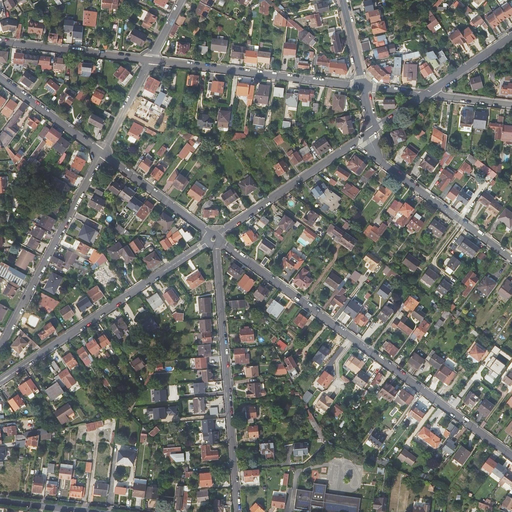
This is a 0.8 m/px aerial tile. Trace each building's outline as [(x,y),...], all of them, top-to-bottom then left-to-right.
[(8,0),(4,3),(9,10),(16,6),(12,0),(8,0)] [(33,4),(37,10),(45,8),(41,0),(33,4)] [(111,14),(112,9),(112,0),(102,0),(102,8),(110,9),(109,13),(111,14)] [(124,4),(125,4),(125,1),(118,0),(117,0),(112,0),(112,9),(119,10),(120,9),(124,10),(124,4)] [(276,14),(278,12),(276,10),(264,0),(263,13),(267,14),(268,7),(276,14)] [(372,2),(371,0),(370,0),(363,2),(365,11),(374,9),(373,6),(377,5),(376,2),(372,2)] [(482,0),(472,0),(470,3),(476,9),(477,8),(479,6),(478,5),(482,0)] [(205,18),(210,7),(201,2),(196,10),(198,11),(197,14),(205,18)] [(324,5),(323,2),(317,3),(319,11),(328,9),(327,4),(325,4),(324,5)] [(501,8),(507,18),(508,19),(511,15),(511,9),(508,3),(501,8)] [(501,8),(500,8),(493,13),(494,14),(500,23),(507,18),(501,8)] [(369,12),(370,19),(371,22),(381,20),(378,10),(369,12)] [(433,33),(436,31),(442,27),(441,26),(430,10),(429,10),(428,13),(431,17),(429,18),(431,22),(427,25),(429,29),(430,29),(433,33)] [(97,13),(84,11),(83,25),(95,27),(97,13)] [(143,22),(151,26),(153,22),(156,16),(148,12),(143,22)] [(278,12),(277,18),(281,19),(280,25),(285,26),(286,19),(283,17),(278,12)] [(316,17),(319,17),(318,13),(310,15),(310,18),(312,18),(314,27),(321,25),(320,22),(318,22),(316,17)] [(501,24),(500,23),(494,14),(486,19),(493,29),(501,24)] [(488,27),(485,23),(482,18),(480,16),(472,21),(476,26),(479,23),(481,26),(482,25),(485,29),(488,27)] [(37,33),(37,34),(43,35),(44,23),(45,21),(44,20),(40,19),(40,20),(39,23),(30,22),(28,31),(37,33)] [(83,38),(84,26),(75,25),(75,20),(65,19),(64,31),(73,32),(73,37),(83,38)] [(17,21),(8,20),(1,22),(0,22),(0,30),(0,31),(1,31),(3,31),(9,30),(16,31),(17,21)] [(295,24),(291,20),(287,21),(298,31),(300,32),(305,31),(296,23),(295,24)] [(386,30),(383,20),(371,23),(374,33),(386,30)] [(236,25),(248,31),(248,27),(238,22),(236,25)] [(173,38),(178,26),(175,24),(169,36),(173,38)] [(469,27),(460,33),(466,42),(468,43),(476,38),(469,27)] [(462,45),(466,42),(460,33),(458,29),(454,31),(455,32),(448,37),(454,46),(457,43),(459,42),(462,45)] [(147,36),(134,30),(129,38),(143,44),(147,36)] [(309,42),(312,44),(315,40),(312,38),(314,36),(310,33),(309,34),(305,31),(300,32),(298,31),(297,38),(301,36),(309,42)] [(336,35),(335,31),(329,32),(328,33),(329,37),(332,36),(333,44),(330,45),(331,49),(335,49),(336,53),(342,52),(338,35),(336,35)] [(52,41),(52,43),(65,45),(66,35),(50,33),(49,41),(52,41)] [(385,34),(374,37),(375,40),(373,41),(374,43),(376,42),(377,46),(384,44),(387,43),(385,34)] [(228,40),(216,39),(214,50),(226,52),(228,40)] [(361,43),(362,51),(371,49),(370,40),(362,42),(361,43)] [(187,44),(176,42),(175,54),(186,55),(187,44)] [(295,55),(297,45),(284,43),(283,55),(287,56),(287,54),(295,55)] [(232,57),(244,59),(245,51),(246,48),(241,47),(240,47),(233,46),(232,57)] [(388,56),(386,47),(377,49),(377,48),(373,49),(375,59),(388,56)] [(426,56),(423,58),(427,63),(430,62),(435,68),(448,59),(442,50),(438,52),(441,57),(439,58),(433,50),(428,54),(428,53),(425,55),(426,56)] [(258,52),(245,51),(244,59),(244,62),(257,63),(257,62),(257,61),(258,52)] [(257,61),(257,62),(269,64),(270,58),(271,53),(258,52),(257,61)] [(14,63),(23,64),(24,55),(15,54),(14,63)] [(322,57),(318,56),(317,64),(321,65),(321,68),(322,69),(324,69),(324,72),(329,72),(330,60),(326,59),(326,57),(324,55),(322,56),(322,57)] [(49,58),(38,57),(37,64),(44,65),(44,69),(48,69),(48,66),(49,58)] [(390,63),(390,66),(392,67),(401,67),(401,58),(401,57),(394,57),(394,63),(390,63)] [(295,58),(295,61),(294,66),(295,67),(295,70),(297,70),(298,67),(302,67),(302,68),(305,68),(308,68),(309,64),(298,63),(298,62),(299,58),(295,58)] [(337,61),(337,58),(330,60),(329,72),(346,74),(347,72),(344,60),(337,61)] [(66,60),(54,59),(53,68),(65,70),(66,60)] [(82,63),(79,63),(78,70),(91,72),(91,64),(83,63),(82,63)] [(427,66),(425,63),(420,67),(426,76),(431,73),(426,67),(427,66)] [(369,72),(374,76),(381,69),(376,64),(375,66),(374,65),(371,66),(367,69),(370,71),(369,72)] [(129,73),(121,66),(114,74),(123,81),(121,83),(124,86),(128,81),(132,76),(129,73)] [(386,67),(381,69),(374,76),(379,81),(382,78),(390,79),(390,74),(392,74),(392,71),(387,69),(386,67)] [(36,80),(26,73),(20,81),(30,88),(36,80)] [(76,85),(77,76),(66,75),(64,80),(59,78),(58,79),(52,77),(52,79),(62,83),(65,84),(76,85)] [(197,86),(198,76),(188,75),(187,85),(197,86)] [(160,82),(150,77),(143,92),(152,97),(157,87),(160,88),(162,84),(160,83),(160,82)] [(470,80),(471,83),(468,83),(470,88),(472,87),(473,90),(483,88),(480,77),(470,80)] [(57,88),(48,81),(42,88),(52,95),(57,88)] [(224,82),(212,81),(212,83),(209,82),(207,94),(211,95),(211,91),(222,93),(224,82)] [(248,85),(238,84),(237,92),(248,93),(247,101),(247,104),(249,104),(249,109),(252,109),(254,86),(248,85)] [(256,104),(268,106),(270,88),(259,87),(258,94),(260,94),(260,97),(257,97),(256,104)] [(284,89),(274,88),(273,96),(283,97),(284,89)] [(104,92),(97,89),(96,91),(95,91),(91,100),(98,104),(103,95),(102,95),(104,92)] [(309,97),(311,97),(313,97),(314,91),(299,89),(298,100),(302,100),(302,106),(308,107),(308,101),(309,97)] [(76,96),(68,90),(60,103),(62,105),(64,104),(66,101),(71,105),(76,96)] [(345,96),(334,95),(333,109),(343,111),(345,96)] [(17,105),(10,100),(1,112),(8,117),(17,105)] [(393,108),(394,101),(383,100),(383,108),(393,108)] [(14,124),(28,105),(24,102),(0,134),(0,138),(6,148),(7,146),(18,131),(14,128),(15,127),(15,126),(14,124)] [(144,105),(140,103),(139,105),(138,104),(132,116),(143,122),(149,110),(143,107),(144,105)] [(214,118),(213,118),(211,118),(212,111),(200,110),(199,126),(202,126),(202,127),(212,128),(214,118)] [(472,111),(461,110),(460,126),(470,127),(472,111)] [(219,127),(232,128),(234,113),(220,111),(219,127)] [(475,112),(473,127),(484,128),(486,116),(475,115),(475,112)] [(104,121),(92,114),(89,121),(95,125),(94,126),(100,130),(104,121)] [(353,115),(337,119),(338,127),(345,126),(347,133),(357,130),(353,115)] [(31,116),(26,122),(35,128),(40,122),(34,118),(34,119),(31,116)] [(500,138),(501,130),(502,130),(502,125),(502,123),(503,117),(498,116),(497,123),(490,123),(490,129),(495,130),(495,138),(500,138)] [(266,119),(256,118),(255,126),(265,127),(266,119)] [(143,127),(134,123),(132,127),(132,128),(129,135),(138,140),(140,137),(138,136),(143,127)] [(506,144),(511,145),(511,126),(502,125),(502,130),(501,138),(506,138),(506,140),(506,144)] [(62,134),(52,127),(50,130),(44,138),(32,155),(35,158),(46,143),(50,146),(53,142),(55,144),(60,137),(62,134)] [(40,135),(44,138),(50,130),(46,127),(40,135)] [(442,142),(441,148),(445,151),(445,146),(447,135),(442,134),(433,128),(431,140),(437,143),(438,141),(442,142)] [(236,139),(231,139),(231,143),(249,139),(250,129),(246,129),(245,138),(236,137),(236,139)] [(400,129),(392,133),(395,143),(404,140),(404,139),(406,137),(403,130),(401,130),(400,129)] [(425,133),(421,130),(416,136),(420,139),(425,133)] [(281,136),(274,140),(279,146),(285,142),(281,136)] [(70,145),(60,137),(55,144),(53,147),(63,154),(70,145)] [(326,139),(311,149),(312,151),(316,156),(324,151),(325,151),(327,150),(327,149),(331,146),(326,139)] [(193,143),(189,140),(187,143),(179,155),(183,158),(188,151),(192,153),(195,149),(199,144),(195,141),(193,143)] [(145,151),(148,153),(149,153),(152,148),(153,147),(155,144),(152,141),(150,144),(145,151)] [(410,144),(408,148),(417,154),(419,151),(410,144)] [(15,156),(7,146),(6,148),(12,160),(15,156)] [(160,157),(161,157),(166,149),(163,147),(158,153),(157,153),(154,158),(157,160),(160,157)] [(296,166),(304,161),(302,158),(299,154),(295,148),(292,151),(292,152),(288,155),(296,166)] [(408,148),(401,156),(410,163),(417,154),(408,148)] [(25,153),(20,150),(15,156),(12,160),(13,162),(15,164),(17,160),(19,161),(25,153)] [(314,159),(316,157),(316,156),(312,151),(307,155),(304,151),(299,154),(302,158),(303,157),(306,162),(313,158),(314,159)] [(439,164),(442,166),(444,163),(450,154),(445,151),(443,154),(445,155),(439,164)] [(500,161),(509,162),(510,153),(500,152),(500,161)] [(57,163),(59,165),(67,155),(64,153),(57,163)] [(447,165),(454,154),(450,154),(444,163),(447,165)] [(467,158),(476,164),(478,160),(476,158),(474,157),(470,154),(469,154),(467,158)] [(366,164),(354,155),(350,161),(350,162),(348,165),(359,174),(366,164)] [(427,155),(424,159),(420,165),(425,168),(426,167),(432,172),(438,163),(427,155)] [(76,156),(71,166),(81,171),(86,161),(76,156)] [(153,163),(145,157),(138,167),(145,173),(153,163)] [(23,158),(16,167),(19,172),(24,165),(27,161),(23,158)] [(476,164),(483,170),(486,166),(483,164),(478,160),(476,164)] [(283,161),(276,166),(278,169),(276,170),(279,175),(288,169),(283,161)] [(467,166),(463,163),(454,175),(456,176),(457,175),(459,176),(460,174),(461,175),(467,166)] [(165,170),(158,165),(151,175),(158,180),(165,170)] [(490,165),(489,168),(491,170),(497,174),(498,166),(490,165)] [(346,180),(350,174),(339,166),(334,174),(342,178),(346,180)] [(370,167),(359,179),(366,184),(368,182),(372,176),(376,171),(370,167)] [(454,173),(447,167),(445,169),(444,169),(439,176),(443,179),(441,181),(437,187),(443,191),(448,183),(447,182),(454,173)] [(74,184),(79,175),(68,169),(66,172),(68,173),(66,176),(70,178),(68,181),(74,184)] [(179,174),(175,171),(168,181),(172,184),(172,183),(179,174)] [(179,174),(172,183),(180,189),(180,188),(183,184),(186,180),(187,180),(179,174)] [(55,177),(49,188),(58,193),(60,194),(66,182),(55,177)] [(257,188),(250,178),(240,185),(247,195),(257,188)] [(186,180),(183,184),(180,188),(183,190),(189,183),(186,180)] [(116,182),(110,189),(117,195),(123,186),(121,185),(121,186),(116,182)] [(356,192),(358,190),(352,185),(352,186),(347,183),(342,191),(352,198),(351,199),(354,201),(359,194),(356,192)] [(205,193),(194,184),(187,193),(191,196),(190,196),(195,199),(199,202),(205,193)] [(322,204),(324,203),(329,207),(328,210),(332,212),(335,209),(337,210),(340,204),(338,203),(341,198),(333,192),(332,193),(329,191),(330,191),(328,188),(323,191),(318,185),(311,190),(318,200),(319,202),(320,202),(322,204)] [(119,195),(129,202),(136,194),(126,186),(119,195)] [(391,191),(386,187),(385,189),(382,186),(374,196),(379,199),(381,197),(384,200),(391,191)] [(453,201),(460,192),(453,187),(446,196),(453,201)] [(228,205),(239,198),(233,189),(222,196),(228,205)] [(456,198),(466,205),(472,198),(462,191),(456,198)] [(482,202),(487,206),(492,200),(494,197),(484,191),(477,200),(482,203),(482,202)] [(105,202),(94,196),(90,205),(102,211),(105,206),(103,205),(105,202)] [(61,199),(56,197),(48,212),(55,215),(63,200),(61,199)] [(212,202),(207,199),(202,206),(207,209),(212,202)] [(502,207),(492,200),(487,206),(487,207),(486,208),(491,212),(491,213),(495,217),(502,207)] [(143,207),(142,206),(136,214),(144,220),(154,206),(148,201),(143,207)] [(391,217),(393,218),(394,216),(394,215),(401,206),(397,204),(396,206),(392,203),(387,211),(391,213),(390,214),(391,216),(391,217)] [(400,211),(399,210),(394,216),(393,218),(392,219),(404,226),(411,216),(409,214),(413,209),(405,203),(400,211)] [(131,211),(126,207),(120,215),(125,219),(126,218),(128,220),(135,211),(132,209),(131,211)] [(511,213),(505,208),(498,218),(501,221),(499,223),(509,230),(511,225),(511,213)] [(311,226),(319,215),(312,210),(307,216),(306,216),(303,220),(311,226)] [(163,213),(157,221),(164,226),(161,231),(165,233),(174,221),(163,213)] [(423,223),(419,220),(421,217),(416,213),(414,216),(407,226),(409,227),(408,229),(412,232),(414,228),(418,231),(423,223)] [(38,219),(36,223),(50,231),(56,220),(44,214),(41,221),(38,219)] [(263,216),(260,220),(265,224),(269,220),(263,216)] [(295,223),(285,216),(278,225),(286,231),(289,227),(291,228),(295,223)] [(379,228),(383,231),(390,222),(388,220),(387,222),(384,220),(383,222),(383,223),(379,228)] [(446,228),(439,223),(438,224),(433,220),(427,228),(439,237),(446,228)] [(344,232),(335,226),(335,227),(331,224),(326,231),(330,234),(332,231),(341,237),(339,240),(351,248),(357,240),(345,232),(344,232)] [(369,224),(363,233),(367,235),(373,226),(369,224)] [(78,236),(90,242),(96,231),(84,225),(78,236)] [(115,231),(121,235),(125,229),(119,225),(115,231)] [(374,225),(373,226),(367,235),(376,241),(383,231),(379,228),(374,225)] [(107,235),(110,229),(107,228),(103,226),(102,228),(105,230),(104,233),(107,235)] [(33,231),(31,234),(41,239),(46,231),(37,227),(34,232),(33,231)] [(311,231),(308,229),(305,233),(304,232),(304,233),(308,236),(309,235),(311,237),(314,233),(313,232),(311,235),(309,233),(311,231)] [(251,230),(242,236),(248,244),(256,239),(251,230)] [(174,237),(170,231),(167,235),(173,245),(177,242),(177,241),(183,237),(180,233),(174,237)] [(473,255),(479,248),(473,243),(466,238),(462,235),(456,242),(460,245),(457,248),(471,258),(473,255)] [(473,243),(479,248),(481,245),(479,244),(478,245),(469,238),(470,237),(467,235),(466,238),(473,243)] [(40,241),(32,236),(27,245),(36,249),(40,241)] [(172,246),(167,238),(160,242),(166,250),(172,246)] [(274,248),(275,245),(265,238),(259,247),(269,254),(270,252),(272,253),(275,248),(274,248)] [(137,239),(130,244),(136,253),(143,248),(137,239)] [(124,240),(108,250),(115,261),(122,255),(126,261),(135,255),(124,240)] [(87,254),(91,247),(78,241),(75,247),(87,254)] [(30,261),(33,254),(24,249),(15,264),(25,270),(30,261)] [(72,266),(78,255),(68,250),(63,261),(66,262),(72,266)] [(103,254),(98,251),(97,251),(95,250),(89,261),(95,264),(97,261),(103,254)] [(280,265),(285,268),(288,264),(292,268),(294,265),(299,269),(305,261),(300,258),(291,251),(286,258),(285,257),(284,257),(282,259),(283,260),(284,261),(280,265)] [(369,267),(373,270),(380,260),(368,251),(363,258),(371,264),(369,267)] [(486,255),(481,251),(477,257),(482,260),(486,255)] [(155,252),(144,259),(150,269),(161,262),(155,252)] [(97,261),(100,266),(107,260),(103,254),(97,261)] [(402,262),(415,271),(421,263),(408,254),(402,262)] [(63,261),(54,256),(51,261),(59,264),(57,268),(62,270),(64,266),(68,268),(70,264),(66,262),(63,261)] [(86,264),(91,267),(95,264),(89,261),(80,256),(78,260),(82,262),(80,265),(81,265),(79,269),(86,273),(88,271),(89,270),(84,267),(86,264)] [(260,263),(264,265),(269,259),(265,256),(260,263)] [(460,262),(453,257),(450,260),(448,258),(446,259),(444,263),(444,265),(446,266),(447,267),(452,271),(453,272),(460,262)] [(21,286),(27,275),(1,261),(0,262),(0,274),(5,278),(10,280),(20,285),(21,286)] [(227,272),(238,280),(244,272),(233,264),(227,272)] [(308,271),(303,268),(293,282),(304,290),(312,279),(305,274),(308,271)] [(438,276),(428,269),(421,279),(430,286),(438,276)] [(99,274),(97,276),(103,285),(107,283),(108,285),(114,281),(111,277),(110,277),(105,271),(103,272),(101,270),(98,272),(99,274)] [(192,289),(205,280),(197,270),(185,278),(192,289)] [(360,274),(354,270),(351,274),(351,275),(347,280),(352,284),(355,281),(356,281),(359,277),(360,274)] [(405,278),(394,270),(392,273),(403,281),(405,278)] [(463,293),(467,295),(479,279),(475,276),(476,274),(471,270),(463,281),(469,285),(463,293)] [(325,281),(336,289),(336,288),(340,290),(342,287),(346,282),(343,280),(331,272),(325,281)] [(53,273),(45,289),(54,294),(63,278),(53,273)] [(351,275),(349,273),(343,280),(346,282),(347,280),(351,275)] [(246,275),(238,285),(248,292),(255,282),(246,275)] [(495,284),(485,277),(477,288),(487,295),(495,284)] [(451,285),(442,279),(435,289),(444,295),(451,285)] [(510,282),(507,279),(497,292),(507,299),(511,292),(511,287),(508,285),(510,282)] [(20,285),(10,280),(3,294),(13,299),(20,285)] [(377,293),(385,299),(392,290),(383,284),(377,293)] [(246,294),(248,292),(238,285),(236,287),(242,291),(243,291),(246,294)] [(97,300),(104,295),(98,286),(88,292),(94,302),(95,302),(95,303),(98,301),(97,300)] [(253,295),(262,302),(270,292),(267,289),(266,290),(260,286),(253,295)] [(341,296),(343,294),(346,290),(342,287),(340,290),(336,295),(330,303),(334,305),(336,302),(342,306),(345,302),(344,301),(345,299),(341,296)] [(170,305),(179,299),(172,289),(163,295),(170,305)] [(60,302),(42,292),(40,295),(40,296),(43,297),(40,302),(46,307),(47,305),(54,310),(60,302)] [(154,310),(164,303),(157,293),(147,300),(154,310)] [(419,302),(410,296),(404,304),(405,305),(403,307),(408,311),(410,308),(413,310),(419,302)] [(93,305),(87,297),(77,304),(82,312),(93,305)] [(200,318),(211,317),(210,298),(199,298),(200,318)] [(351,316),(354,318),(359,311),(362,307),(361,306),(358,304),(351,299),(343,310),(347,313),(351,316)] [(230,308),(250,307),(246,300),(229,301),(230,308)] [(268,311),(271,313),(277,318),(284,308),(274,300),(267,310),(268,311)] [(0,304),(0,320),(1,321),(8,308),(0,304)] [(69,318),(72,316),(75,315),(69,306),(60,312),(66,321),(69,318)] [(384,306),(377,316),(384,321),(392,311),(384,306)] [(412,314),(421,321),(423,319),(426,315),(417,308),(412,314)] [(450,312),(446,309),(441,315),(445,318),(447,315),(453,320),(454,318),(452,316),(453,315),(450,313),(450,312)] [(367,318),(361,313),(359,311),(354,318),(355,319),(355,320),(361,325),(367,318)] [(176,312),(172,315),(177,322),(183,321),(185,314),(177,313),(176,312)] [(302,328),(308,320),(300,315),(294,322),(302,328)] [(407,318),(406,318),(404,316),(399,322),(395,319),(391,325),(394,327),(396,325),(397,326),(409,335),(413,330),(404,323),(407,318)] [(142,324),(148,334),(158,327),(152,318),(142,324)] [(30,333),(33,335),(42,322),(38,319),(34,324),(35,325),(30,333)] [(111,326),(117,334),(128,327),(122,319),(111,326)] [(200,320),(201,333),(212,332),(211,319),(200,320)] [(439,319),(433,327),(438,330),(444,322),(439,319)] [(420,325),(419,325),(410,336),(415,340),(415,338),(416,337),(418,338),(420,340),(431,325),(424,320),(420,325)] [(38,334),(42,340),(55,330),(50,322),(43,327),(45,330),(38,334)] [(245,330),(241,330),(242,341),(249,340),(249,342),(254,342),(253,329),(249,329),(249,327),(244,327),(245,330)] [(20,337),(12,347),(20,353),(28,344),(23,340),(27,335),(23,332),(19,336),(20,337)] [(204,343),(212,342),(211,332),(203,333),(204,343)] [(103,333),(95,339),(101,349),(103,351),(107,356),(109,354),(106,350),(110,347),(108,345),(110,343),(105,335),(104,335),(103,333)] [(93,354),(101,349),(95,339),(94,338),(93,336),(89,338),(88,341),(90,343),(87,345),(93,354)] [(35,348),(37,345),(31,339),(29,337),(26,340),(35,348)] [(284,350),(287,346),(280,340),(276,345),(284,350)] [(382,347),(394,356),(396,353),(393,352),(396,348),(395,347),(390,343),(387,341),(382,347)] [(199,345),(200,358),(207,357),(211,357),(210,344),(199,345)] [(486,352),(476,345),(469,354),(479,361),(486,352)] [(82,358),(85,363),(87,366),(92,362),(94,360),(84,346),(77,351),(82,358)] [(330,352),(322,346),(322,347),(315,355),(323,361),(330,352)] [(236,364),(244,364),(249,363),(248,354),(245,354),(244,348),(239,348),(239,349),(234,350),(236,364)] [(432,364),(438,368),(443,361),(444,360),(434,353),(435,351),(432,349),(425,359),(428,361),(432,364)] [(109,360),(103,352),(100,354),(106,362),(109,360)] [(425,359),(414,352),(408,361),(411,364),(418,368),(425,359)] [(70,353),(62,358),(71,371),(79,366),(70,353)] [(140,356),(131,362),(137,371),(146,365),(140,356)] [(360,370),(365,363),(361,361),(360,362),(355,358),(352,356),(347,362),(345,365),(357,374),(360,370)] [(492,356),(485,365),(498,374),(505,365),(492,356)] [(208,361),(207,357),(200,358),(195,358),(196,369),(207,368),(206,361),(208,361)] [(285,360),(290,370),(289,371),(292,378),(298,374),(294,368),(297,366),(291,357),(285,360)] [(54,361),(51,363),(56,371),(60,369),(54,361)] [(435,375),(443,364),(444,362),(443,361),(438,368),(433,375),(434,376),(435,375)] [(275,364),(276,375),(287,374),(287,371),(283,364),(275,364)] [(452,371),(443,364),(435,375),(444,382),(452,371)] [(246,366),(247,377),(258,376),(257,366),(246,366)] [(67,369),(58,375),(65,384),(73,378),(67,369)] [(211,369),(202,370),(203,379),(203,383),(204,383),(213,382),(213,376),(211,376),(211,374),(211,369)] [(370,378),(360,370),(356,375),(351,382),(349,385),(354,388),(357,384),(362,388),(370,378)] [(457,373),(453,370),(452,371),(444,382),(448,385),(457,373)] [(511,382),(511,372),(509,370),(502,379),(510,385),(511,382)] [(325,372),(318,381),(326,387),(333,378),(325,372)] [(348,379),(351,382),(356,375),(353,372),(348,379)] [(374,387),(376,384),(378,385),(381,381),(384,377),(379,373),(371,384),(374,387)] [(148,387),(153,374),(149,374),(143,387),(142,388),(148,387)] [(57,382),(45,390),(52,401),(64,392),(62,388),(66,385),(65,384),(58,375),(54,377),(57,382)] [(106,387),(110,384),(106,378),(102,381),(106,387)] [(33,392),(37,389),(30,379),(19,387),(24,394),(26,393),(30,398),(31,398),(34,397),(34,395),(33,392)] [(205,393),(204,383),(203,383),(194,383),(195,394),(205,393)] [(390,386),(386,383),(378,393),(391,402),(393,399),(394,398),(398,392),(394,389),(395,388),(391,385),(390,386)] [(263,390),(260,391),(259,384),(253,384),(247,384),(247,389),(249,388),(249,391),(247,391),(248,397),(260,396),(263,395),(264,395),(265,394),(265,393),(265,392),(264,391),(263,390)] [(414,398),(401,388),(398,392),(394,398),(396,399),(395,400),(403,406),(405,402),(409,404),(414,398)] [(155,402),(167,401),(166,396),(166,394),(168,393),(167,389),(154,390),(155,402)] [(357,401),(362,404),(369,393),(365,391),(357,401)] [(309,392),(304,400),(308,403),(313,395),(309,392)] [(479,397),(471,392),(464,401),(472,407),(479,397)] [(15,410),(24,404),(18,395),(12,399),(11,398),(8,399),(15,410)] [(326,411),(333,401),(326,396),(325,398),(323,396),(316,404),(326,411)] [(203,398),(194,398),(195,413),(205,412),(203,398)] [(493,406),(484,399),(478,408),(487,415),(493,406)] [(69,404),(54,413),(62,425),(69,419),(67,416),(74,411),(69,404)] [(340,413),(341,414),(344,410),(336,404),(332,411),(338,415),(340,413)] [(147,409),(148,413),(144,414),(144,419),(149,418),(148,414),(154,413),(154,420),(166,419),(165,414),(169,413),(169,415),(177,415),(176,406),(169,407),(169,409),(165,409),(165,407),(147,409)] [(425,414),(414,406),(409,414),(420,422),(425,414)] [(253,422),(253,418),(256,418),(255,407),(247,408),(249,423),(253,422)] [(306,417),(308,420),(309,420),(315,420),(309,410),(307,411),(310,417),(306,417)] [(104,425),(103,420),(91,423),(87,424),(88,432),(95,430),(95,428),(103,426),(103,425),(104,425)] [(309,420),(320,439),(324,438),(325,438),(322,432),(319,428),(319,427),(315,420),(309,420)] [(8,427),(8,433),(8,436),(16,435),(24,434),(23,433),(17,433),(15,422),(7,423),(8,427)] [(446,430),(450,433),(455,426),(451,423),(446,430)] [(156,426),(149,433),(152,437),(160,430),(156,426)] [(257,438),(258,437),(258,430),(257,426),(249,427),(250,442),(257,441),(257,438)] [(459,429),(455,426),(450,433),(449,434),(453,437),(459,429)] [(436,448),(441,442),(439,440),(440,439),(424,427),(418,435),(436,448)] [(37,429),(23,433),(24,434),(26,438),(39,435),(37,429)] [(218,444),(217,431),(214,432),(209,432),(210,445),(218,444)] [(380,448),(386,440),(374,431),(368,440),(380,448)] [(33,449),(37,450),(39,438),(39,435),(26,438),(26,439),(26,440),(25,447),(25,448),(29,449),(29,452),(32,452),(33,449)] [(443,449),(451,455),(457,447),(453,444),(454,442),(449,438),(442,448),(443,449)] [(274,458),(273,443),(260,444),(260,449),(260,451),(261,451),(261,459),(274,458)] [(307,443),(293,444),(294,455),(308,454),(307,443)] [(210,451),(210,445),(201,446),(203,460),(218,459),(217,451),(210,451)] [(453,458),(462,464),(471,453),(462,446),(453,458)] [(172,462),(174,459),(176,461),(184,461),(184,454),(175,454),(171,455),(170,452),(175,452),(181,451),(180,447),(175,448),(168,448),(163,449),(163,453),(167,452),(168,458),(172,462)] [(404,462),(405,461),(412,466),(417,459),(403,449),(397,457),(404,462)] [(133,464),(134,453),(119,451),(118,462),(133,464)] [(494,458),(490,455),(482,466),(490,473),(491,472),(497,464),(494,461),(492,460),(494,458)] [(497,464),(491,472),(501,479),(506,472),(508,470),(498,463),(497,464)] [(61,464),(60,468),(59,478),(71,480),(71,479),(72,470),(73,465),(61,464)] [(245,482),(253,481),(253,476),(259,476),(259,470),(244,471),(245,482)] [(511,476),(510,475),(506,472),(501,479),(498,483),(502,485),(505,488),(509,488),(511,485),(511,486),(511,485),(511,476)] [(201,487),(212,486),(211,473),(200,474),(201,487)] [(44,478),(34,477),(32,491),(42,493),(44,478)] [(76,479),(74,479),(71,479),(71,480),(69,496),(82,498),(82,496),(84,496),(85,488),(83,487),(83,486),(75,486),(76,479)] [(55,492),(57,493),(58,489),(58,482),(49,481),(48,490),(51,490),(50,494),(55,494),(55,492)] [(94,494),(107,496),(109,484),(95,483),(94,494)] [(147,484),(134,483),(132,496),(145,498),(147,484)] [(297,489),(294,508),(310,511),(311,505),(323,507),(322,511),(358,511),(360,498),(325,493),(326,485),(314,483),(313,491),(297,489)] [(158,488),(148,487),(146,498),(157,499),(158,488)] [(208,501),(208,490),(201,490),(201,491),(197,492),(198,502),(208,501)] [(192,495),(192,491),(190,491),(188,492),(183,491),(181,510),(184,510),(184,504),(186,504),(187,497),(187,495),(192,495)] [(278,508),(284,509),(286,498),(272,496),(271,506),(278,507),(278,508)] [(511,498),(508,496),(503,505),(502,504),(501,506),(500,505),(497,509),(499,510),(501,510),(502,509),(503,510),(505,507),(511,511),(511,509),(511,498)] [(379,499),(374,498),(373,509),(377,509),(377,511),(385,511),(387,498),(379,497),(379,499)] [(488,506),(491,501),(491,500),(487,497),(483,504),(488,506)] [(225,511),(225,500),(215,501),(216,511),(225,511)] [(479,511),(480,510),(491,511),(492,511),(493,507),(491,507),(488,506),(483,504),(479,502),(477,511),(479,511)] [(263,511),(264,511),(256,503),(250,509),(253,511),(263,511)]
